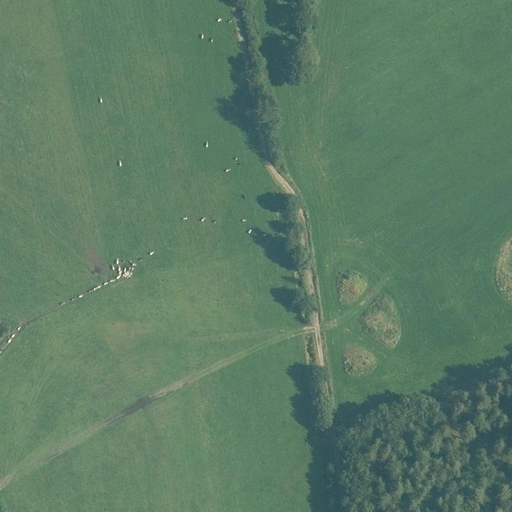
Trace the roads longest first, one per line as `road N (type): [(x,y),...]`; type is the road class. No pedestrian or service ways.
road 1 (track): [(332,443),(305,237),(297,204),(268,164),(231,0)]
road 2 (track): [(511,373),(394,409),(332,443)]
road 3 (track): [(440,398),(503,511)]
